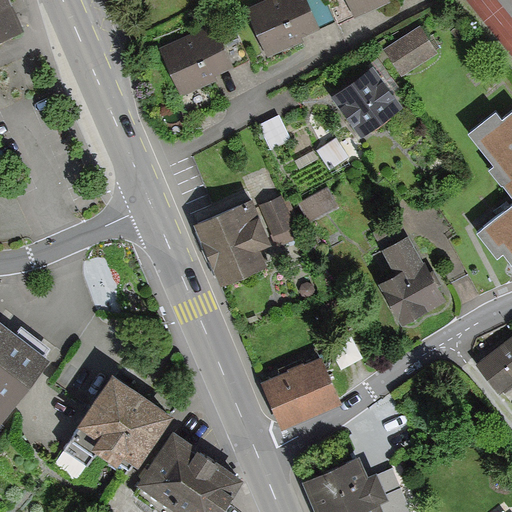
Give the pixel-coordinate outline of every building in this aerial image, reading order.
[(0,0),(0,37),(24,27),(11,0),(0,0)] [(261,0),(248,6),(268,47),(322,21),(311,0),(261,0)] [(349,0),(356,13),(382,0),(349,0)] [(158,50),(181,93),(234,65),(212,22),(158,50)] [(396,74),(431,54),(416,29),(382,49),(396,74)] [(361,135),(395,109),(366,73),(333,99),(361,135)] [(511,192),(511,112),(503,119),(496,110),(466,134),(511,192)] [(263,121),(272,145),(294,137),(285,113),(263,121)] [(332,164),(350,155),(341,136),(323,146),(332,164)] [(301,200),(313,220),(343,203),(331,183),(301,200)] [(262,245),(273,241),(256,195),(196,219),(220,280),(268,261),(262,245)] [(511,206),(479,232),(508,269),(511,265),(511,206)] [(401,319),(437,299),(395,223),(373,235),(396,275),(381,283),(401,319)] [(0,345),(14,327),(0,316),(0,345)] [(0,418),(50,354),(14,327),(0,345),(0,418)] [(511,375),(511,336),(477,364),(495,388),(511,375)] [(264,381),(282,423),(341,400),(323,357),(264,381)] [(79,422),(135,462),(170,414),(114,374),(79,422)] [(139,483),(183,511),(222,511),(246,476),(174,429),(139,483)] [(377,468),(370,471),(362,453),(305,478),(320,511),(385,511),(380,500),(390,496),(377,468)]
